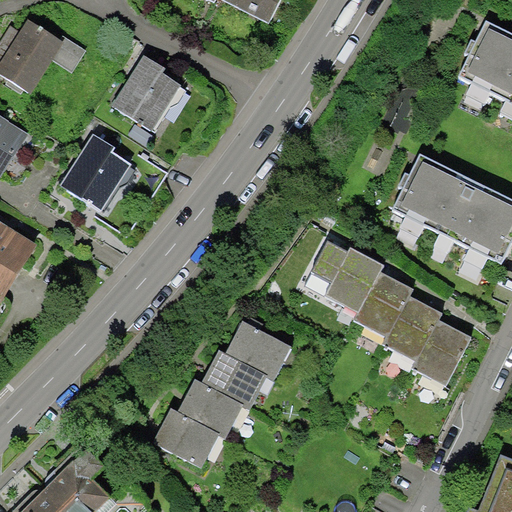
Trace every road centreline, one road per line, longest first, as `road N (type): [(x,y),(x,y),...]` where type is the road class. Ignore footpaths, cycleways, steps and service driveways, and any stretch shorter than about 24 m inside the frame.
road 1 (secondary): [(12,421),(158,269),(282,109),(351,0)]
road 2 (residential): [(418,511),(511,350)]
road 3 (unknown): [(0,187),(158,269)]
